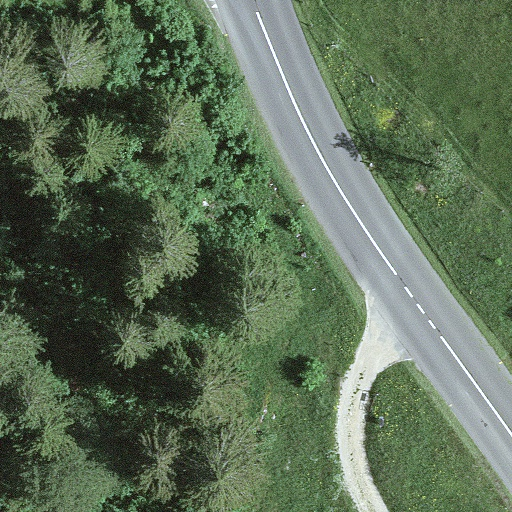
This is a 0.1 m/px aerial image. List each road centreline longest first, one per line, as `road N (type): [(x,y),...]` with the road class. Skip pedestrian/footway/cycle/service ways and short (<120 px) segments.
road 1 (secondary): [(254,0),(283,82),(328,170),(511,434)]
road 2 (track): [(380,511),(348,452),(352,386),(373,348),(430,324)]
